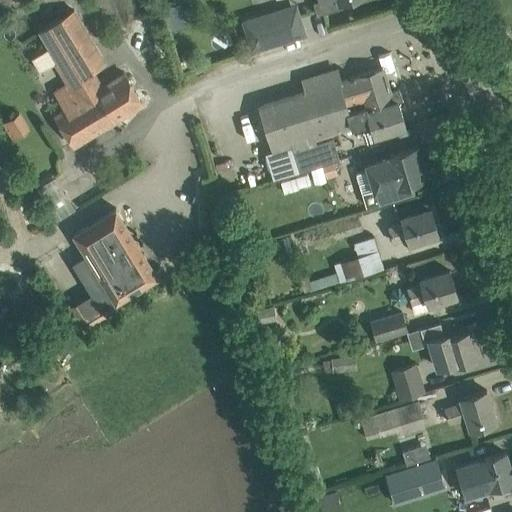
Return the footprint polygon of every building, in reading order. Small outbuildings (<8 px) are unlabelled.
[(314,0),(311,1),(316,14),(339,7),(337,0),(338,0),(339,2),(344,0),(314,0)] [(180,1),(162,7),(170,30),(188,24),(180,1)] [(75,7),(54,19),(62,33),(73,51),(88,75),(108,62),(75,7)] [(266,23),(263,14),(243,20),(252,50),(305,33),(299,13),(266,23)] [(54,19),(38,29),(46,42),(62,33),(54,19)] [(57,60),(55,62),(66,81),(54,88),(64,105),(54,112),(74,144),(115,120),(96,89),(97,89),(88,75),(73,51),(57,60)] [(306,91),(259,105),(273,149),(266,151),(274,178),(303,169),(304,169),(322,164),(332,160),(341,158),(334,137),(317,142),(305,146),(303,139),(315,136),(351,125),(347,111),(366,105),(367,109),(397,100),(402,98),(399,88),(389,91),(382,67),(354,76),(353,74),(350,75),(351,77),(340,80),(337,69),(302,79),(305,88),(306,91)] [(143,103),(124,72),(97,89),(96,89),(115,120),(143,103)] [(366,105),(347,111),(351,125),(360,122),(364,136),(375,133),(375,134),(386,130),(405,124),(397,100),(367,109),(366,105)] [(3,122),(13,137),(28,128),(19,112),(3,122)] [(418,145),(390,154),(390,156),(367,163),(368,168),(356,171),(366,204),(378,201),(379,202),(415,191),(411,180),(422,176),(417,161),(422,159),(418,145)] [(116,208),(73,235),(114,301),(157,276),(116,208)] [(431,208),(412,214),(401,217),(403,221),(389,225),(394,240),(408,236),(409,242),(439,233),(431,208)] [(316,225),(322,242),(362,229),(357,211),(316,225)] [(340,259),(346,279),(384,266),(373,233),(353,241),(357,253),(340,259)] [(422,282),(408,286),(412,298),(410,299),(414,312),(431,307),(430,303),(457,295),(450,269),(420,278),(422,282)] [(259,322),(276,319),(274,305),(257,308),(259,322)] [(401,310),(370,319),(376,339),(407,329),(401,310)] [(440,320),(420,326),(407,330),(412,347),(430,342),(438,366),(453,361),(453,363),(476,357),(468,330),(449,336),(448,332),(444,333),(440,320)] [(341,356),(332,357),(323,358),(324,370),(333,369),(343,368),(341,356)] [(416,363),(391,370),(399,397),(424,390),(416,363)] [(486,389),(467,394),(460,396),(462,403),(445,408),(450,421),(466,416),(470,428),(496,420),(486,389)] [(418,399),(361,417),(366,438),(380,434),(380,435),(426,420),(418,399)] [(511,473),(505,451),(456,465),(465,494),(511,479),(511,473)] [(413,464),(385,472),(395,503),(422,495),(413,464)] [(317,494),(321,510),(340,505),(336,489),(317,494)]
